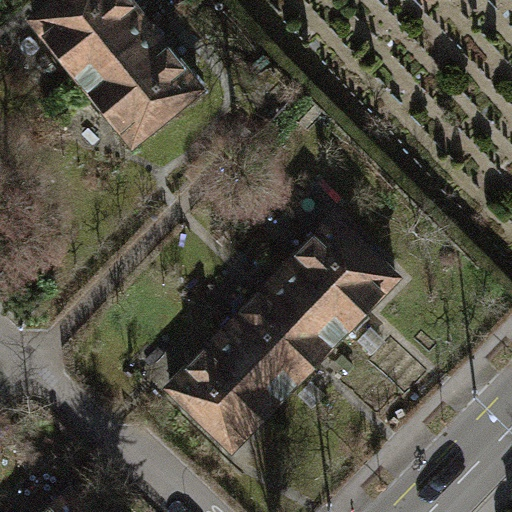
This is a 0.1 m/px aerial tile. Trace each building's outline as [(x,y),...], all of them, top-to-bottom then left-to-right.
[(56,0),(33,19),(83,80),(150,25),(129,0),(56,0)] [(201,87),(150,25),(83,80),(133,142),(198,89),(201,87)] [(334,215),(279,273),(341,332),(397,275),(334,215)] [(279,273),(226,328),(289,387),(341,332),(279,273)] [(234,445),(289,387),(226,328),(171,385),(234,445)] [(94,511),(72,488),(46,511),(94,511)]
